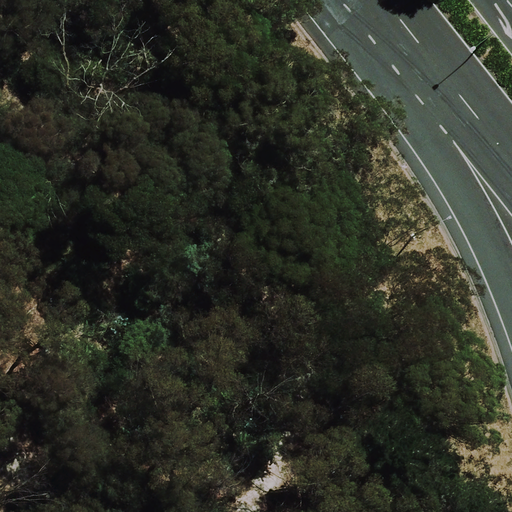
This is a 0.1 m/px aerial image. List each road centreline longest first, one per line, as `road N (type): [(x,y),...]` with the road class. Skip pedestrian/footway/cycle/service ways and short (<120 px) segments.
road 1 (trunk): [(511,298),(436,150),(375,0)]
road 2 (primary): [(511,162),(382,0)]
